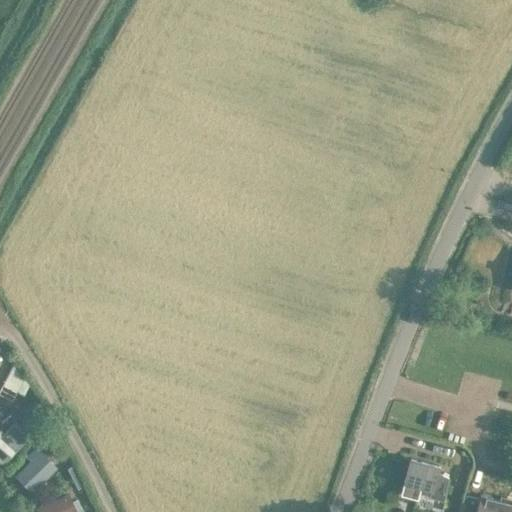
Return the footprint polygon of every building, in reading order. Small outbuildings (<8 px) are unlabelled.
[(0,432),(0,462),(15,445),(0,432)] [(25,476),(33,485),(53,466),(35,447),(26,455),(31,459),(16,474),(21,480),(25,476)] [(408,457),(399,492),(400,492),(397,501),(411,506),(414,496),(416,497),(419,485),(430,488),(430,487),(442,490),(446,476),(435,470),(436,465),(408,457)] [(64,468),(69,479),(78,475),(73,464),(64,468)] [(78,475),(69,479),(75,490),(83,485),(78,475)] [(459,511),(458,511),(511,511),(511,496),(499,493),(498,497),(478,491),(477,495),(464,492),(459,511)] [(65,494),(36,508),(37,511),(75,511),(79,510),(75,499),(69,502),(65,494)]
